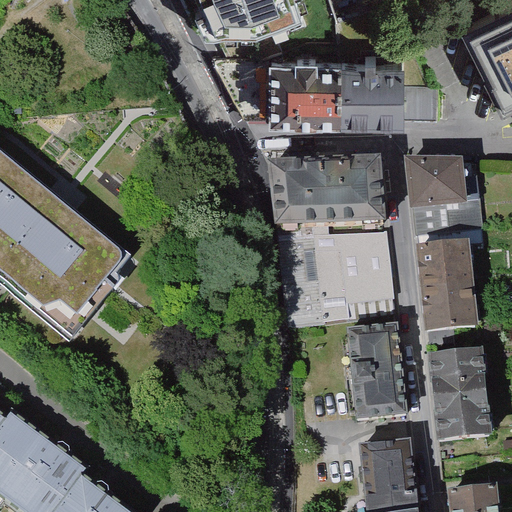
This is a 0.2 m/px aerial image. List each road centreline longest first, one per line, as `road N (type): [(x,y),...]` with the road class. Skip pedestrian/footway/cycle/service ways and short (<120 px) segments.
road 1 (residential): [(226,143),(395,145),(433,511)]
road 2 (tertiary): [(226,143),(256,215),(276,351),(270,511)]
road 3 (tertiary): [(153,0),(226,143)]
